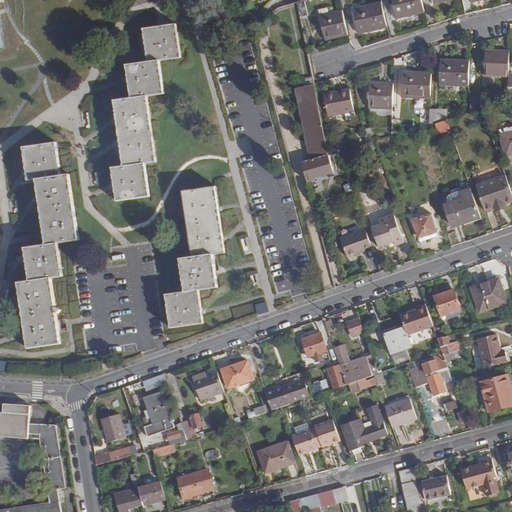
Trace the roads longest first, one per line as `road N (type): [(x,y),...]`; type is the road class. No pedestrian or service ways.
road 1 (residential): [(78,391),(511,240)]
road 2 (residential): [(240,506),(511,430)]
road 3 (unknown): [(335,301),(262,46)]
road 4 (residential): [(316,72),(511,14)]
road 5 (residential): [(93,511),(78,391)]
